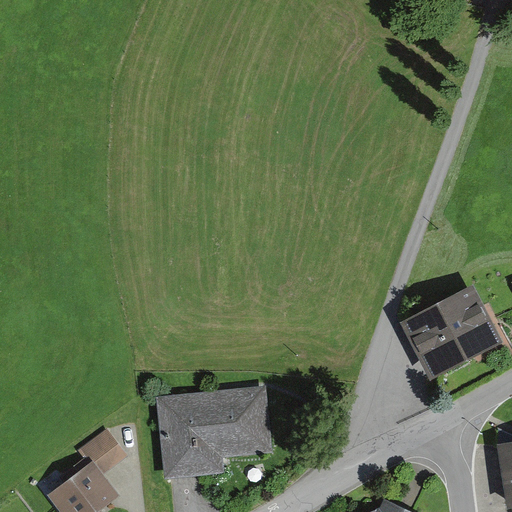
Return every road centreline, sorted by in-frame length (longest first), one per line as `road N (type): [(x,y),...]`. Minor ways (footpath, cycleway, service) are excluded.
road 1 (track): [(503,0),(369,385),(373,434),(384,451)]
road 2 (residential): [(283,511),(432,426)]
